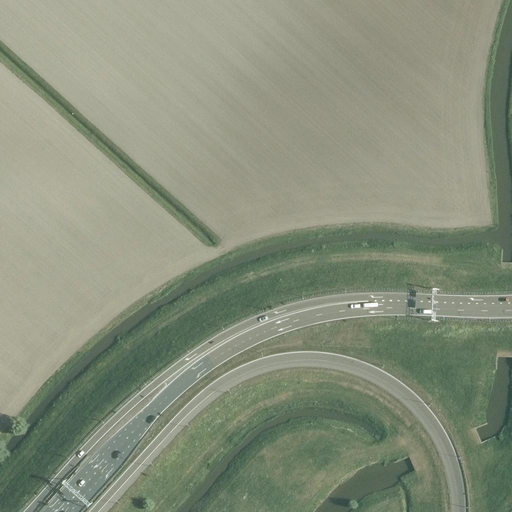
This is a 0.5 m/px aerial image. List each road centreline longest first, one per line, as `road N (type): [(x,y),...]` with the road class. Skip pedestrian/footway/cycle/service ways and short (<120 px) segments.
road 1 (motorway): [(93,511),(207,392),(261,362),(308,355),(366,367),(412,396),(450,452),(461,511)]
road 2 (motorway): [(383,304),(351,298),(293,307),(200,349),(108,426),(27,511)]
road 3 (motorway): [(383,304),(300,318),(234,348),(175,391),(61,511)]
road 4 (motorway): [(511,306),(383,304)]
